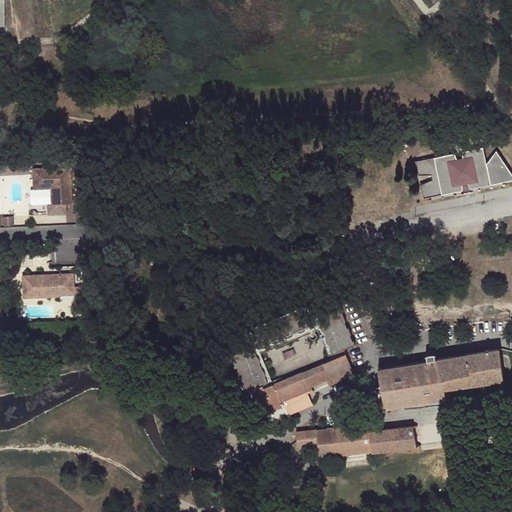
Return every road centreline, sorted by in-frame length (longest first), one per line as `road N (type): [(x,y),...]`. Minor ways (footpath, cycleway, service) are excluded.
road 1 (residential): [(385,355),(356,246),(511,211)]
road 2 (residential): [(177,511),(209,496),(253,446),(355,390),(385,355)]
road 3 (residential): [(385,355),(511,340)]
